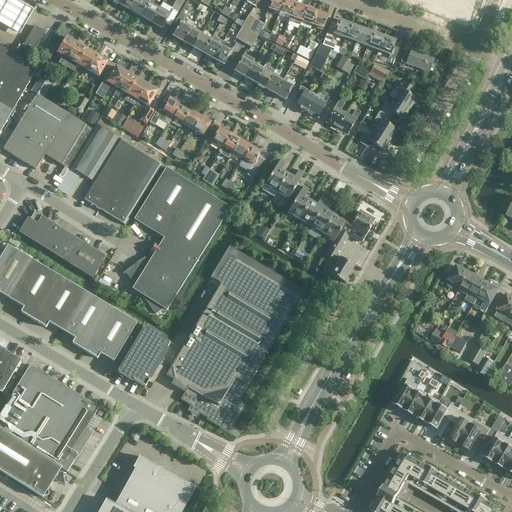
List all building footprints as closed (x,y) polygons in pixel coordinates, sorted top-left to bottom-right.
[(11,0),(0,0),(0,25),(19,36),(33,12),(11,0)] [(130,10),(135,0),(121,0),(119,4),(130,10)] [(142,0),(135,0),(130,10),(140,17),(148,3),(142,0)] [(176,0),(171,9),(178,13),(184,0),(176,0)] [(270,0),(268,9),(279,13),(283,0),(270,0)] [(286,0),(283,0),(279,13),(290,17),(295,3),(286,0)] [(402,0),(406,1),(406,0),(407,0),(466,22),(469,14),(467,13),(472,2),(473,3),(474,0),(402,0)] [(148,3),(140,17),(151,23),(159,9),(148,3)] [(299,26),(301,21),(306,7),(295,3),(290,17),(288,22),(299,26)] [(185,4),(177,19),(181,21),(172,36),(183,42),(190,29),(184,26),(186,22),(185,21),(192,8),(185,4)] [(306,7),(301,21),(312,25),(317,11),(306,7)] [(159,9),(151,23),(162,29),(169,15),(159,9)] [(317,11),(312,25),(323,29),(328,16),(317,11)] [(236,19),(235,21),(234,23),(242,27),(247,30),(254,19),(248,16),(244,23),(236,19)] [(247,30),(253,33),(259,22),(254,19),(247,30)] [(344,38),(350,24),(338,19),(333,34),(344,38)] [(268,35),(261,31),(264,25),(259,22),(253,33),(258,36),(258,35),(265,39),(268,35)] [(350,24),(344,38),(356,42),(361,28),(350,24)] [(23,46),(30,50),(34,52),(45,32),(34,26),(23,46)] [(247,30),(242,27),(236,38),(241,41),(247,30)] [(361,28),(356,42),(350,57),(356,59),(358,54),(356,54),(359,43),(367,46),(372,32),(361,28)] [(190,29),(183,42),(193,48),(201,35),(190,29)] [(253,33),(247,30),(241,41),(246,44),(253,33)] [(372,32),(367,46),(378,50),(384,36),(372,32)] [(251,47),(257,36),(258,36),(253,33),(246,44),(251,47)] [(326,34),(324,39),(322,45),(334,49),(335,45),(330,43),(332,36),(326,34)] [(201,35),(193,48),(203,54),(211,41),(201,35)] [(394,60),(399,48),(393,46),(395,41),(384,36),(378,50),(390,55),(389,58),(394,60)] [(57,53),(55,55),(61,58),(58,63),(63,66),(67,59),(76,44),(72,42),(73,40),(68,37),(67,39),(66,38),(57,53)] [(211,41),(203,54),(214,59),(221,46),(223,42),(213,37),(211,41)] [(304,48),(300,55),(310,60),(315,51),(318,44),(310,41),(307,47),(308,47),(307,49),(304,48)] [(221,46),(214,59),(223,65),(231,52),(233,48),(223,42),(221,46)] [(67,59),(63,66),(73,72),(77,65),(86,50),(85,49),(86,47),(81,44),(80,46),(76,44),(67,59)] [(322,73),(330,57),(328,56),(331,50),(321,44),(309,66),(322,73)] [(0,132),(37,68),(17,56),(0,46),(0,132)] [(285,50),(280,47),(276,46),(273,51),(282,55),(285,50)] [(86,50),(77,65),(88,71),(97,56),(95,54),(94,52),(89,49),(87,50),(86,50)] [(405,51),(400,62),(429,72),(434,57),(412,49),(410,53),(405,51)] [(97,56),(88,71),(98,77),(107,62),(107,61),(105,59),(102,57),(100,57),(97,56)] [(293,64),(305,70),(305,71),(309,63),(300,58),(297,56),(294,62),(293,64)] [(342,56),(335,67),(349,75),(355,63),(342,56)] [(242,58),(234,71),(244,77),(252,64),(242,58)] [(252,64),(244,77),(255,83),(262,70),(252,64)] [(353,73),(365,80),(368,75),(370,71),(358,64),(353,73)] [(391,69),(376,65),(374,64),(370,71),(368,75),(382,84),(391,69)] [(110,84),(117,88),(126,73),(122,70),(121,69),(119,67),(117,68),(116,67),(111,75),(107,73),(95,94),(102,98),(110,84)] [(262,70),(255,83),(265,88),(272,76),(262,70)] [(130,75),(126,73),(117,88),(113,95),(118,98),(120,94),(125,97),(127,94),(136,79),(135,78),(135,76),(132,75),(130,75)] [(317,82),(322,85),(327,77),(322,74),(317,82)] [(272,76),(265,88),(275,94),(282,81),(272,76)] [(39,77),(31,92),(36,95),(43,99),(45,95),(49,89),(52,85),(51,84),(39,77)] [(136,79),(127,94),(137,100),(146,85),(142,82),(142,81),(139,79),(137,80),(136,79)] [(282,81),(275,94),(285,100),(295,83),(288,79),(286,83),(282,81)] [(419,101),(416,99),(417,98),(407,93),(411,87),(399,80),(393,90),(389,96),(393,99),(410,109),(413,104),(416,106),(419,101)] [(146,85),(137,100),(135,104),(139,107),(141,102),(147,105),(144,110),(146,111),(140,120),(146,124),(154,110),(148,106),(157,91),(155,90),(155,87),(152,85),(150,87),(146,85)] [(307,112),(315,97),(309,94),(310,93),(301,87),(295,98),(298,100),(295,105),(307,112)] [(49,89),(45,95),(43,99),(51,104),(57,94),(49,89)] [(36,95),(3,149),(35,170),(44,155),(69,115),(51,104),(43,99),(36,95)] [(315,97),(307,112),(318,118),(329,98),(325,95),(321,101),(315,97)] [(78,102),(85,106),(88,101),(81,97),(78,102)] [(158,119),(163,122),(168,125),(169,122),(172,117),(180,104),(169,98),(160,113),(156,111),(149,123),(154,126),(158,119)] [(379,111),(391,119),(394,114),(403,119),(410,109),(393,99),(389,105),(385,102),(379,111)] [(337,129),(345,114),(340,111),(344,103),(339,100),(326,123),(337,129)] [(180,104),(172,117),(169,122),(179,128),(182,123),(190,110),(180,104)] [(106,107),(102,114),(112,120),(116,113),(106,107)] [(93,127),(100,115),(92,110),(85,122),(93,127)] [(190,110),(182,123),(193,129),(200,116),(190,110)] [(359,112),(356,110),(351,118),(345,114),(337,129),(347,135),(360,114),(359,113),(359,112)] [(374,130),(390,140),(397,130),(388,124),(391,119),(379,111),(373,121),(378,124),(374,130)] [(112,123),(113,124),(121,128),(124,123),(125,122),(127,119),(117,113),(112,123)] [(69,115),(44,155),(68,170),(74,161),(93,130),(69,115)] [(200,116),(193,129),(202,135),(201,139),(205,141),(212,130),(208,128),(211,122),(200,116)] [(125,122),(124,123),(121,128),(128,132),(138,138),(144,128),(127,118),(127,119),(125,122)] [(125,226),(125,225),(162,166),(96,125),(93,130),(74,161),(70,168),(92,181),(81,198),(125,226)] [(209,139),(222,147),(230,134),(219,128),(216,133),(213,131),(209,139)] [(390,140),(374,130),(370,136),(366,133),(360,143),(371,150),(374,145),(383,151),(390,140)] [(230,134),(222,147),(218,152),(229,159),(233,153),(241,140),(230,134)] [(152,142),(155,145),(160,138),(156,136),(152,142)] [(163,140),(160,138),(155,145),(159,147),(163,140)] [(241,140),(233,153),(243,159),(250,146),(241,140)] [(246,175),(250,178),(252,179),(256,172),(263,160),(258,157),(261,152),(250,146),(243,159),(238,166),(248,172),(246,175)] [(172,155),(176,158),(180,151),(176,148),(172,155)] [(176,158),(179,160),(184,153),(180,151),(176,158)] [(273,197),(276,192),(276,193),(287,174),(281,170),(286,163),(280,159),(262,190),(273,197)] [(201,174),(205,176),(209,169),(205,167),(201,174)] [(143,260),(125,273),(155,314),(163,308),(166,310),(230,208),(166,168),(133,220),(163,238),(148,263),(143,260)] [(213,171),(209,169),(205,176),(209,178),(213,171)] [(288,200),(294,191),(304,173),(298,170),(294,178),(287,174),(276,193),(288,200)] [(299,220),(310,201),(304,197),(309,190),(303,186),(287,213),(299,220)] [(310,201),(299,220),(311,227),(327,200),(321,197),(317,205),(310,201)] [(327,200),(311,227),(322,234),(333,215),(327,211),(332,204),(327,200)] [(240,219),(245,222),(252,211),(247,208),(240,219)] [(34,211),(28,222),(20,233),(92,279),(106,257),(42,217),(42,216),(34,211)] [(333,215),(322,234),(334,240),(331,246),(340,251),(346,241),(337,236),(350,214),(344,211),(340,219),(333,215)] [(337,236),(346,241),(349,236),(361,243),(375,221),(359,211),(355,217),(350,214),(337,236)] [(258,228),(255,233),(264,239),(267,234),(258,228)] [(223,279),(166,375),(189,388),(183,399),(188,402),(187,404),(193,407),(192,409),(207,418),(224,428),(226,425),(236,407),(240,401),(239,400),(287,318),(286,317),(302,290),(239,252),(227,245),(219,258),(211,272),(223,279)] [(0,293),(11,300),(34,262),(7,246),(0,257),(0,293)] [(337,256),(340,251),(331,246),(325,256),(337,263),(330,274),(344,283),(354,266),(337,256)] [(34,262),(11,300),(23,307),(20,312),(21,313),(33,320),(59,277),(34,262)] [(452,287),(457,289),(459,290),(469,273),(457,266),(448,282),(447,284),(447,286),(449,288),(451,289),(452,287)] [(477,278),(469,273),(459,290),(468,295),(470,292),(469,292),(477,278)] [(59,277),(33,320),(45,328),(46,327),(49,323),(62,331),(85,293),(59,277)] [(478,297),(486,283),(477,278),(469,292),(470,292),(478,297)] [(498,290),(497,289),(486,283),(478,297),(484,301),(479,309),(485,313),(498,290)] [(85,293),(62,331),(74,338),(72,343),(72,344),(84,351),(111,308),(85,293)] [(507,295),(494,317),(499,320),(504,312),(508,315),(511,307),(511,296),(510,295),(509,296),(507,295)] [(111,308),(84,351),(96,359),(97,358),(100,354),(113,362),(137,324),(111,308)] [(148,380),(170,343),(143,327),(117,371),(145,387),(149,381),(148,380)] [(438,346),(440,343),(444,335),(435,330),(430,339),(429,341),(438,346)] [(446,332),(444,335),(440,343),(447,347),(453,336),(446,332)] [(461,353),(467,342),(456,336),(450,347),(461,353)] [(478,366),(482,360),(487,352),(476,346),(468,359),(471,361),(478,366)] [(0,392),(1,393),(21,361),(0,348),(0,392)] [(484,376),(486,374),(493,362),(485,357),(476,371),(484,376)] [(509,387),(511,381),(511,367),(506,364),(497,380),(509,387)] [(30,365),(0,412),(0,429),(61,468),(67,472),(91,434),(85,430),(98,408),(30,365)] [(393,405),(403,410),(418,386),(407,380),(393,405)] [(426,397),(424,396),(426,394),(417,389),(419,386),(418,386),(403,410),(413,416),(415,417),(426,397)] [(417,418),(426,423),(439,401),(430,396),(428,398),(426,397),(415,417),(417,418)] [(450,421),(450,422),(458,409),(451,405),(447,410),(438,404),(440,402),(439,401),(426,423),(437,430),(445,416),(451,420),(450,421)] [(459,445),(474,420),(457,410),(458,409),(450,422),(457,425),(449,439),(459,445)] [(490,430),(484,426),(474,420),(459,445),(470,451),(477,437),(484,441),(490,430)] [(0,429),(0,471),(42,498),(43,496),(49,495),(46,484),(51,483),(61,468),(0,429)] [(483,457),(494,464),(508,439),(497,433),(483,457)] [(503,469),(505,470),(511,457),(511,441),(508,439),(494,464),(503,469)] [(390,478),(385,487),(384,486),(377,497),(378,497),(370,511),(498,511),(500,509),(487,502),(487,501),(476,494),(476,496),(438,473),(427,466),(426,467),(404,454),(390,478)] [(105,500),(98,511),(181,511),(195,488),(192,486),(167,472),(165,470),(164,469),(162,468),(161,468),(158,467),(139,457),(133,468),(134,469),(115,504),(105,499),(105,500)] [(347,500),(351,495),(334,484),(330,490),(347,500)]
